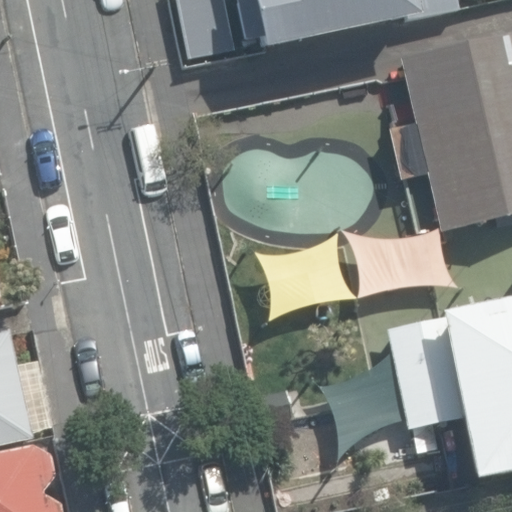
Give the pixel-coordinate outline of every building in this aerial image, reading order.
[(245,0),(258,54),(455,10),(452,0),(245,0)] [(511,35),(398,61),(435,236),(511,218),(511,275),(506,277),(511,301),(433,318),(434,322),(383,333),(404,432),(455,421),(469,486),(511,476),(511,35)] [(0,445),(30,439),(29,434),(50,429),(36,364),(15,368),(7,331),(0,332),(0,445)] [(367,362),(300,374),(311,437),(378,425),(367,362)] [(0,511),(57,511),(57,505),(36,495),(50,479),(46,456),(24,447),(0,452),(0,511)]
